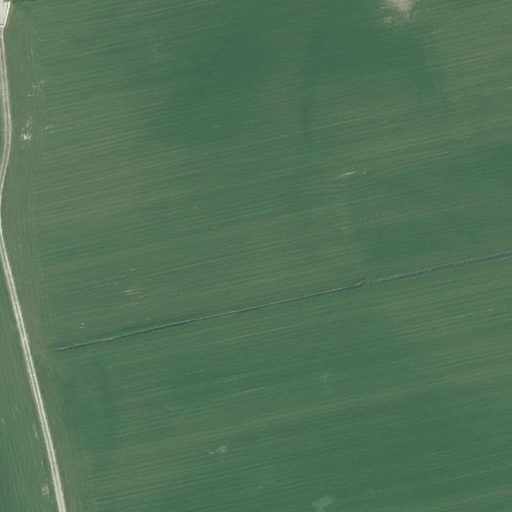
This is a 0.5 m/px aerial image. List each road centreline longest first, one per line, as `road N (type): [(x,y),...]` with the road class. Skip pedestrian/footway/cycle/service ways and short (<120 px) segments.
road 1 (track): [(0,236),(62,511)]
road 2 (track): [(0,40),(8,139),(0,184)]
